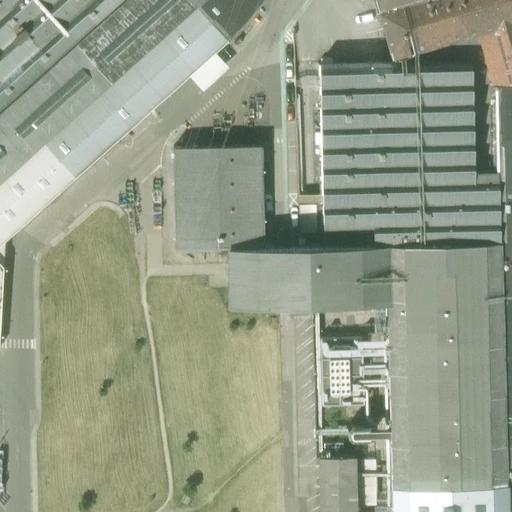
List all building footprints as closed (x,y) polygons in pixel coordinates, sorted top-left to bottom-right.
[(0,0),(0,306),(3,265),(0,262),(0,242),(225,39),(194,2),(196,0),(0,0)] [(511,0),(373,0),(389,52),(476,27),(511,16),(511,0)] [(511,16),(476,27),(493,81),(511,80),(511,16)] [(393,511),(502,511),(497,240),(473,240),(469,82),(455,61),(319,64),(325,245),(386,243),(388,299),(393,511)] [(511,80),(493,81),(496,218),(511,217),(511,80)] [(263,246),(260,144),(174,147),(177,248),(225,247),(263,246)] [(497,240),(502,511),(511,511),(511,217),(496,218),(497,240)] [(386,243),(325,245),(293,246),(294,301),(388,299),(386,243)] [(263,246),(225,247),(226,288),(226,305),(275,302),(274,246),(263,246)] [(294,301),(293,246),(274,246),(275,302),(278,302),(294,301)] [(359,511),(355,314),(315,315),(317,431),(318,511),(359,511)]
